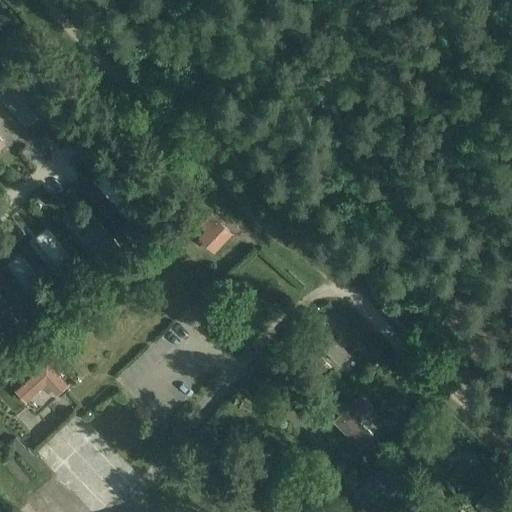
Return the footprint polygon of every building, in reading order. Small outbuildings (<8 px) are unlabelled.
[(34,117),(36,115),(25,103),(28,100),(19,90),(15,92),(9,85),(0,92),(0,98),(25,126),(34,117)] [(118,170),(109,179),(116,187),(112,191),(121,201),(125,197),(134,206),(143,198),(118,170)] [(104,212),(118,203),(108,186),(93,195),(104,212)] [(90,210),(79,220),(76,222),(101,252),(96,256),(106,268),(125,251),(90,210)] [(232,231),(213,213),(202,223),(208,228),(202,235),(216,248),(232,231)] [(38,237),(53,257),(56,261),(62,269),(63,268),(73,260),(59,242),(55,237),(49,229),(38,237)] [(10,264),(32,293),(41,286),(20,257),(10,264)] [(151,280),(167,303),(177,296),(161,274),(151,280)] [(0,313),(3,317),(3,316),(12,309),(0,294),(0,313)] [(13,313),(5,319),(11,325),(18,319),(13,313)] [(47,360),(15,389),(26,401),(42,386),(48,392),(51,389),(56,394),(68,383),(47,360)] [(360,392),(332,420),(360,448),(374,435),(358,420),(373,405),(360,392)] [(439,420),(431,426),(437,434),(445,427),(439,420)] [(418,438),(405,448),(428,476),(440,466),(428,451),(438,443),(430,432),(419,440),(418,438)] [(376,445),(368,447),(371,455),(378,453),(376,445)] [(399,451),(393,455),(399,464),(405,459),(399,451)] [(388,459),(354,493),(363,503),(381,485),(389,493),(399,483),(391,476),(398,469),(388,459)] [(294,511),(269,487),(257,500),(269,511),(294,511)] [(235,500),(229,506),(234,511),(236,511),(242,507),(235,500)]
